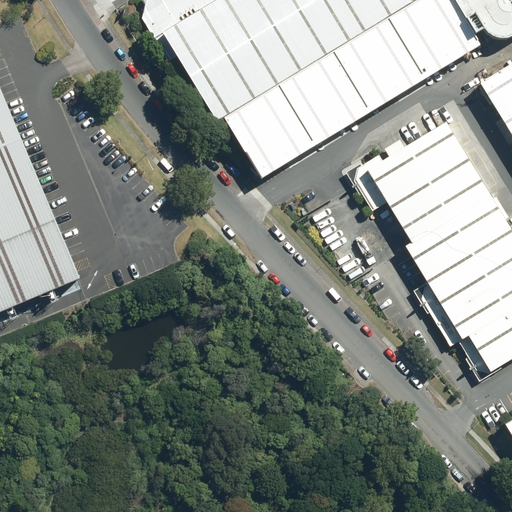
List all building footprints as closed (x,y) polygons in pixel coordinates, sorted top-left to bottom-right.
[(175,56),(213,119),(412,0),(166,0),(165,1),(162,0),(145,0),(144,1),(142,18),(168,60),(175,56)] [(454,0),(422,0),(227,117),(262,174),(480,42),(454,0)] [(511,62),(481,81),(511,130),(511,62)] [(0,314),(88,278),(0,69),(0,314)] [(511,221),(449,120),(370,169),(415,241),(407,245),(466,340),(472,337),(494,372),(511,360),(511,221)]
